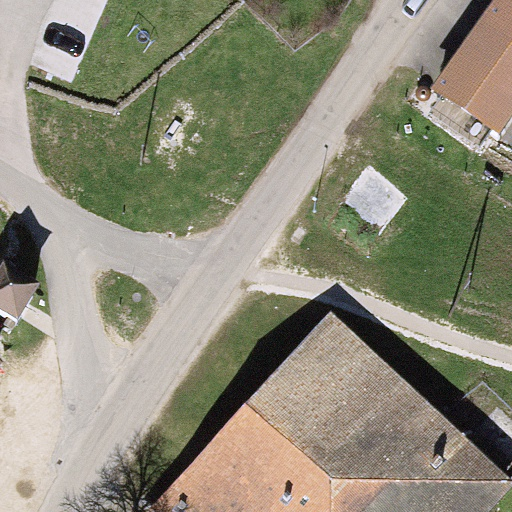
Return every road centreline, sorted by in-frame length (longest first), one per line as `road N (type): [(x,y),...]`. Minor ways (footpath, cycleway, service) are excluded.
road 1 (unclassified): [(220,254),(416,0)]
road 2 (residential): [(113,416),(61,228)]
road 3 (unclassified): [(113,416),(220,254)]
road 4 (residential): [(61,228),(220,254)]
